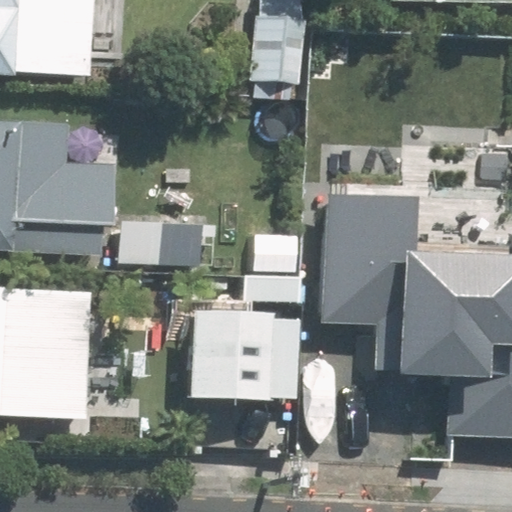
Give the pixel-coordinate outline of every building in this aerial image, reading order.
[(0,0),(0,74),(74,77),(78,0),(0,0)] [(242,32),(240,74),(280,76),(282,35),(242,32)] [(418,76),(416,148),(457,150),(460,76),(418,76)] [(0,252),(6,253),(81,257),(83,169),(34,166),(34,132),(0,130),(0,252)] [(298,133),(296,170),(344,172),(346,135),(298,133)] [(301,190),(295,329),(359,332),(358,347),(487,352),(483,432),(511,433),(511,240),(476,238),(475,253),(446,251),(450,169),(364,165),(362,193),(301,190)] [(85,226),(83,262),(231,269),(235,207),(138,202),(137,229),(85,226)] [(235,315),(294,318),(295,280),(237,277),(235,315)] [(69,324),(69,300),(0,297),(0,415),(62,418),(64,368),(41,368),(43,323),(69,324)] [(245,317),(166,314),(162,401),(241,404),(245,317)]
